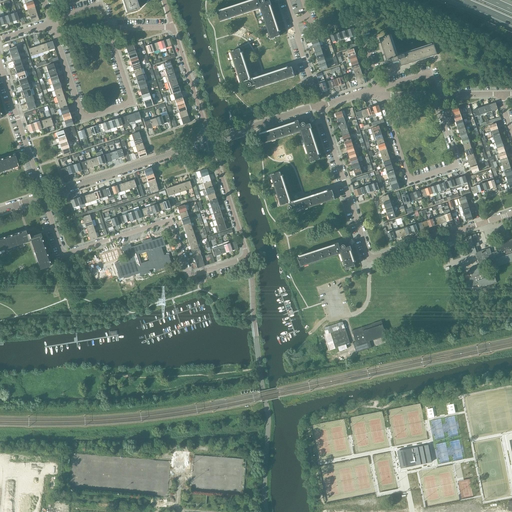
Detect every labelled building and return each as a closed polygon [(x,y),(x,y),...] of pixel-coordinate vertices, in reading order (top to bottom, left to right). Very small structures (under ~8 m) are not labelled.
[(121,0),(126,13),(139,9),(138,9),(135,0),(121,0)] [(221,22),(243,14),(259,9),(261,9),(271,39),(280,36),(270,6),(271,5),(271,3),(274,2),(272,0),(265,0),(264,0),(262,1),(263,3),(260,4),(258,0),(255,0),(218,12),(221,22)] [(25,4),(27,10),(35,8),(33,1),(25,4)] [(27,10),(29,16),(37,14),(35,8),(27,10)] [(16,13),(10,15),(13,22),(19,20),(16,13)] [(37,14),(29,16),(31,22),(39,20),(37,14)] [(10,15),(5,16),(7,24),(13,22),(10,15)] [(336,34),(338,41),(339,42),(345,41),(344,39),(342,32),(336,34)] [(387,60),(391,59),(392,59),(394,64),(400,62),(402,67),(438,55),(435,45),(397,57),(390,35),(380,38),(387,60)] [(169,39),(163,41),(165,48),(171,46),(169,39)] [(52,41),(46,43),(49,51),(55,49),(52,41)] [(163,41),(157,43),(160,50),(165,48),(163,41)] [(46,43),(40,45),(43,53),(49,51),(46,43)] [(157,43),(151,45),(154,52),(160,50),(157,43)] [(125,47),(127,53),(135,50),(133,44),(125,47)] [(40,45),(34,47),(37,55),(43,53),(40,45)] [(154,52),(151,45),(145,47),(148,54),(154,52)] [(9,49),(11,55),(18,53),(16,47),(9,49)] [(37,55),(34,47),(29,49),(31,56),(37,55)] [(292,67),(258,78),(254,74),(253,76),(251,77),(249,78),(240,49),(231,52),(241,83),(250,80),(251,83),(248,84),(249,86),(252,85),(252,86),(255,85),(257,89),(297,76),(296,72),(293,72),(292,67)] [(127,53),(129,59),(137,57),(135,50),(127,53)] [(11,55),(13,62),(20,59),(18,53),(11,55)] [(129,59),(131,65),(141,62),(139,56),(137,57),(129,59)] [(13,62),(15,68),(22,65),(20,59),(13,62)] [(163,64),(165,70),(172,68),(170,61),(163,64)] [(133,71),(141,69),(143,68),(141,62),(131,65),(133,71)] [(327,62),(319,65),(321,71),(328,69),(327,65),(328,65),(327,62)] [(46,66),(48,72),(55,70),(53,64),(46,66)] [(15,68),(17,74),(24,71),(22,65),(15,68)] [(165,70),(167,76),(174,74),(172,68),(165,70)] [(133,71),(135,77),(143,75),(141,69),(133,71)] [(48,72),(50,78),(57,76),(55,70),(48,72)] [(17,74),(19,80),(26,78),(24,71),(17,74)] [(167,76),(169,82),(176,80),(174,74),(167,76)] [(135,77),(137,83),(145,81),(143,75),(135,77)] [(50,78),(52,85),(59,82),(57,76),(50,78)] [(19,80),(21,86),(28,84),(26,78),(19,80)] [(167,83),(169,89),(178,86),(176,80),(169,82),(167,83)] [(137,83),(139,90),(147,87),(145,81),(137,83)] [(52,85),(54,91),(61,88),(59,82),(52,85)] [(21,86),(23,92),(30,90),(28,84),(21,86)] [(139,90),(141,96),(151,93),(149,86),(147,87),(139,90)] [(171,95),(173,94),(180,92),(178,86),(169,89),(171,95)] [(54,91),(56,97),(63,94),(61,88),(54,91)] [(23,92),(24,98),(32,96),(30,90),(23,92)] [(173,94),(175,100),(182,98),(180,92),(173,94)] [(143,102),(151,99),(153,99),(151,93),(141,96),(143,102)] [(56,97),(58,103),(65,100),(63,94),(56,97)] [(24,98),(26,104),(34,102),(32,96),(24,98)] [(175,100),(177,106),(184,104),(182,98),(175,100)] [(151,99),(143,102),(145,108),(153,105),(151,99)] [(58,103),(60,109),(67,107),(65,100),(58,103)] [(34,102),(26,104),(28,110),(36,108),(34,102)] [(177,106),(179,112),(186,110),(184,104),(177,106)] [(484,107),(486,113),(487,115),(493,113),(492,112),(490,105),(484,107)] [(60,109),(62,115),(69,113),(67,107),(60,109)] [(179,112),(181,118),(188,116),(186,110),(179,112)] [(337,119),(344,117),(345,117),(344,114),(343,114),(342,111),(335,113),(337,119)] [(138,112),(132,114),(135,121),(141,119),(138,112)] [(62,115),(64,121),(71,119),(69,113),(62,115)] [(132,114),(126,116),(129,123),(135,121),(132,114)] [(167,114),(161,116),(164,124),(170,122),(167,114)] [(126,116),(120,118),(122,125),(129,123),(126,116)] [(161,116),(156,118),(158,126),(164,124),(161,116)] [(188,116),(181,118),(183,125),(190,122),(188,116)] [(51,118),(45,120),(47,127),(53,125),(51,118)] [(120,118),(114,120),(116,127),(122,125),(120,118)] [(156,118),(150,120),(152,128),(158,126),(156,118)] [(71,119),(64,121),(66,127),(73,125),(71,119)] [(45,120),(39,122),(41,129),(47,127),(45,120)] [(114,120),(108,122),(110,129),(116,127),(114,120)] [(152,128),(150,120),(144,122),(146,129),(152,128)] [(302,124),(303,126),(300,127),(298,120),(295,122),(296,123),(258,135),(261,145),(299,132),(301,132),(311,162),(320,159),(310,129),(312,128),(311,126),(314,125),(310,121),(308,122),(307,122),(306,123),(305,123),(302,124)] [(39,122),(33,124),(35,131),(41,129),(39,122)] [(108,122),(102,124),(104,131),(110,129),(108,122)] [(35,131),(33,124),(27,126),(30,133),(35,131)] [(102,124),(96,126),(98,133),(104,131),(102,124)] [(96,126),(89,128),(92,135),(98,133),(96,126)] [(371,129),(372,135),(381,132),(380,130),(382,129),(381,129),(380,126),(379,126),(371,129)] [(89,128),(83,130),(86,137),(92,135),(89,128)] [(341,131),(343,136),(349,134),(348,131),(349,130),(349,128),(348,128),(341,131)] [(492,137),(493,137),(500,135),(498,129),(491,131),(490,131),(492,137)] [(56,133),(58,139),(65,136),(67,136),(65,130),(56,133)] [(86,137),(83,130),(77,132),(80,139),(83,138),(84,140),(86,139),(86,137)] [(131,134),(133,140),(141,138),(139,132),(131,134)] [(374,140),(376,140),(383,137),(381,132),(372,135),(374,140)] [(58,139),(60,145),(67,142),(65,136),(58,139)] [(133,140),(135,146),(142,144),(141,138),(133,140)] [(60,145),(61,150),(69,148),(67,142),(60,145)] [(135,146),(137,152),(144,150),(142,144),(135,146)] [(69,148),(61,150),(63,156),(71,154),(69,148)] [(121,149),(115,151),(118,159),(124,157),(121,149)] [(144,150),(137,152),(133,153),(133,154),(134,154),(136,159),(146,156),(144,150)] [(115,151),(109,153),(112,161),(118,159),(115,151)] [(498,161),(501,160),(507,158),(505,152),(499,154),(496,155),(498,161)] [(109,153),(103,155),(106,163),(112,161),(109,153)] [(103,155),(97,157),(99,165),(106,163),(103,155)] [(0,172),(18,166),(18,167),(19,167),(15,156),(0,160),(0,172)] [(352,165),(359,163),(361,162),(359,156),(357,157),(350,159),(352,165)] [(97,157),(91,159),(93,167),(99,165),(97,157)] [(91,159),(85,161),(87,169),(93,167),(91,159)] [(85,161),(79,163),(81,171),(87,169),(85,161)] [(79,163),(73,165),(75,173),(81,171),(79,163)] [(73,165),(66,167),(69,175),(75,173),(73,165)] [(69,175),(66,167),(60,169),(63,177),(69,175)] [(144,170),(146,176),(153,174),(151,168),(144,170)] [(199,171),(201,177),(208,175),(206,169),(199,171)] [(336,195),(334,195),(332,190),(298,201),(294,197),(295,197),(294,198),(292,199),(291,200),(290,200),(280,172),(271,175),(281,206),(290,203),(291,206),(289,207),(289,209),(292,208),(292,209),(296,208),(297,212),(337,199),(336,195)] [(146,176),(148,182),(155,180),(153,174),(146,176)] [(201,177),(203,183),(210,181),(208,175),(201,177)] [(461,177),(459,178),(462,187),(468,185),(465,175),(461,176),(461,177)] [(459,178),(454,180),(457,189),(462,187),(459,178)] [(134,180),(128,182),(130,189),(134,188),(135,190),(137,190),(134,180)] [(148,182),(150,188),(157,185),(155,180),(148,182)] [(454,180),(448,181),(451,191),(457,189),(454,180)] [(487,180),(482,181),(485,190),(490,189),(488,182),(487,180)] [(189,181),(184,183),(186,190),(192,188),(189,181)] [(203,183),(205,189),(212,187),(210,181),(203,183)] [(448,181),(442,183),(445,192),(451,191),(448,181)] [(476,183),(477,186),(479,192),(485,190),(482,181),(476,183)] [(128,182),(122,184),(125,191),(130,189),(128,182)] [(184,183),(178,185),(180,192),(186,190),(184,183)] [(442,183),(436,185),(439,194),(445,192),(442,183)] [(122,184),(117,185),(119,193),(125,191),(122,184)] [(117,185),(111,187),(113,194),(119,193),(117,185)] [(157,185),(150,188),(147,189),(149,194),(159,191),(157,185)] [(178,185),(172,187),(174,194),(180,192),(178,185)] [(436,185),(431,187),(433,194),(436,193),(437,195),(439,194),(436,185)] [(356,197),(362,195),(360,188),(359,186),(353,188),(356,197)] [(111,187),(105,189),(107,196),(111,195),(112,197),(114,196),(113,194),(111,187)] [(174,194),(172,187),(166,189),(168,196),(174,194)] [(205,189),(207,196),(214,193),(212,187),(205,189)] [(105,189),(99,191),(102,198),(107,196),(105,189)] [(99,191),(94,193),(96,200),(102,198),(99,191)] [(94,193),(88,195),(90,202),(96,200),(94,193)] [(207,196),(209,202),(216,199),(214,193),(207,196)] [(88,195),(82,197),(84,204),(90,202),(88,195)] [(459,205),(461,204),(467,202),(465,196),(457,199),(459,205)] [(82,197),(76,199),(79,206),(84,204),(82,197)] [(79,206),(76,199),(71,200),(73,208),(79,206)] [(209,202),(211,208),(218,205),(216,199),(209,202)] [(168,201),(162,202),(165,210),(170,208),(168,201)] [(162,202),(156,204),(159,211),(165,210),(162,202)] [(156,204),(151,206),(153,213),(159,211),(156,204)] [(177,207),(179,213),(186,211),(184,205),(177,207)] [(211,208),(213,214),(220,211),(218,205),(211,208)] [(151,206),(145,208),(147,215),(153,213),(151,206)] [(145,208),(139,210),(142,217),(147,215),(145,208)] [(139,210),(133,212),(136,219),(142,217),(139,210)] [(179,213),(181,219),(188,217),(186,211),(179,213)] [(213,214),(215,220),(222,218),(220,211),(213,214)] [(133,212),(128,214),(130,221),(136,219),(133,212)] [(128,214),(122,216),(124,223),(130,221),(128,214)] [(82,217),(84,223),(91,220),(89,215),(82,217)] [(122,216),(116,218),(119,225),(124,223),(122,216)] [(181,219),(183,226),(190,223),(188,217),(181,219)] [(116,218),(110,219),(113,227),(119,225),(116,218)] [(215,220),(217,226),(224,224),(222,218),(215,220)] [(113,227),(110,219),(105,221),(107,228),(113,227)] [(84,223),(86,229),(93,226),(91,220),(84,223)] [(183,226),(185,232),(192,229),(191,226),(194,225),(193,222),(190,223),(183,226)] [(409,224),(410,226),(412,233),(418,231),(416,223),(415,222),(409,224)] [(418,222),(416,223),(418,231),(424,229),(422,223),(419,224),(418,222)] [(224,224),(217,226),(219,232),(226,230),(224,224)] [(86,229),(88,234),(95,232),(94,229),(96,228),(95,226),(93,226),(86,229)] [(185,232),(187,238),(194,235),(192,229),(185,232)] [(0,251),(28,242),(31,241),(40,270),(50,266),(41,238),(42,237),(40,233),(36,235),(35,232),(27,235),(26,230),(22,232),(22,233),(0,240),(0,251)] [(395,239),(393,232),(392,230),(386,231),(389,240),(395,239)] [(95,232),(88,234),(90,240),(97,238),(95,232)] [(490,248),(478,252),(477,246),(480,246),(479,242),(476,243),(474,238),(477,237),(476,234),(463,238),(469,255),(475,253),(479,265),(469,268),(473,280),(470,280),(473,287),(479,285),(480,288),(497,283),(492,269),(485,272),(483,264),(493,260),(495,266),(511,260),(511,239),(506,242),(506,241),(505,241),(506,242),(497,244),(499,252),(497,253),(494,254),(492,254),(490,248)] [(187,238),(189,244),(196,242),(194,235),(187,238)] [(122,248),(125,256),(126,256),(128,260),(115,264),(118,272),(120,278),(124,276),(124,277),(133,275),(131,270),(138,268),(139,270),(147,268),(147,270),(155,268),(155,270),(163,267),(162,265),(170,263),(167,255),(163,256),(161,248),(161,247),(164,246),(162,238),(154,240),(154,241),(151,242),(151,239),(143,242),(144,244),(130,248),(130,246),(122,248)] [(189,244),(191,250),(198,248),(197,244),(199,243),(198,241),(196,242),(189,244)] [(235,241),(229,243),(232,251),(238,249),(235,241)] [(346,245),(345,246),(345,245),(342,246),(343,246),(340,247),(338,243),(335,244),(336,245),(298,258),(301,267),(339,254),(341,254),(346,269),(355,266),(350,251),(352,250),(351,248),(354,247),(350,243),(350,242),(349,243),(348,244),(347,244),(346,245)] [(229,243),(223,245),(226,253),(232,251),(229,243)] [(217,246),(218,247),(220,255),(226,253),(223,245),(223,244),(222,244),(217,245),(217,246)] [(220,255),(218,247),(211,249),(214,257),(220,255)] [(191,250),(193,256),(200,254),(198,248),(191,250)] [(120,258),(117,250),(100,256),(102,263),(120,258)] [(193,256),(195,262),(202,260),(200,254),(193,256)] [(202,260),(195,262),(197,268),(204,266),(202,260)] [(352,330),(355,342),(354,342),(353,344),(356,353),(372,348),(369,341),(386,336),(381,321),(371,324),(372,324),(362,327),(362,328),(352,331),(352,330)] [(350,343),(343,322),(324,328),(331,349),(338,347),(340,351),(347,348),(346,345),(350,343)] [(454,405),(442,407),(444,415),(456,413),(454,405)] [(428,444),(402,450),(405,465),(412,463),(412,466),(431,462),(428,444)] [(175,450),(174,468),(176,468),(176,471),(185,472),(185,469),(191,469),(191,462),(189,462),(190,451),(175,450)] [(152,498),(152,506),(167,507),(167,498),(152,498)] [(67,511),(68,503),(55,502),(54,508),(48,507),(47,511),(67,511)]
